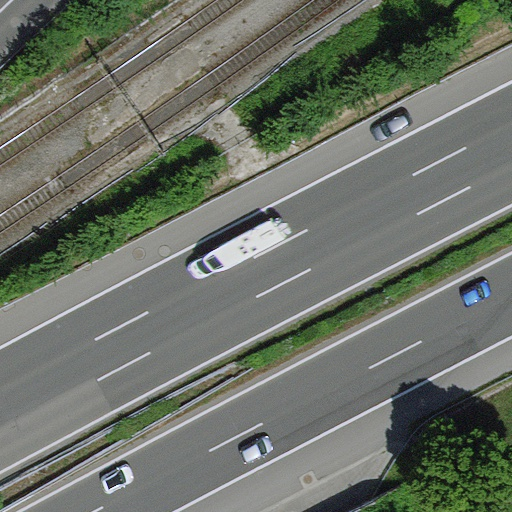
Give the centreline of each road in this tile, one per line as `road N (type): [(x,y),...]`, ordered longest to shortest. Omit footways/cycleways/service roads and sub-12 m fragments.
road 1 (motorway): [(511,145),(0,411)]
road 2 (motorway): [(96,511),(511,295)]
